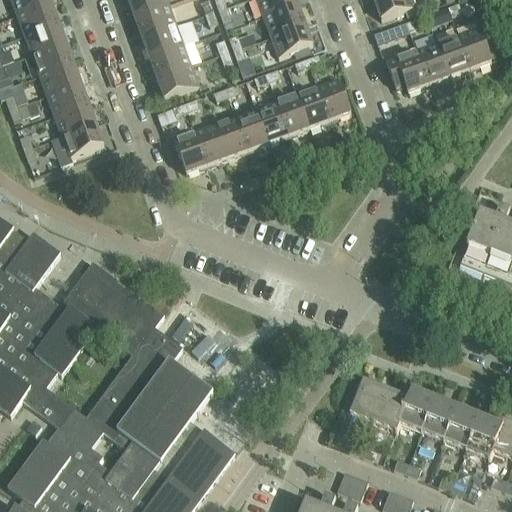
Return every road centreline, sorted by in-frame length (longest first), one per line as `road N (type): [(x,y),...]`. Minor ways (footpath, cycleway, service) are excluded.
road 1 (residential): [(322,289),(178,229),(89,0)]
road 2 (residential): [(328,0),(397,191),(322,289)]
road 3 (residential): [(229,511),(377,310)]
road 4 (residential): [(377,310),(511,127)]
road 5 (residential): [(281,511),(304,454),(452,511)]
road 6 (residential): [(511,365),(377,310)]
road 7 (unknown): [(23,195),(142,147)]
